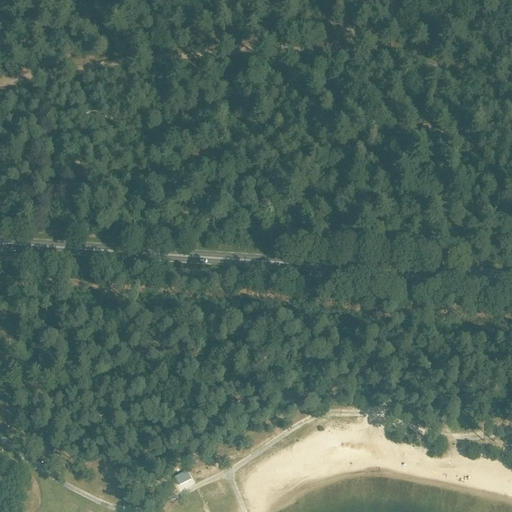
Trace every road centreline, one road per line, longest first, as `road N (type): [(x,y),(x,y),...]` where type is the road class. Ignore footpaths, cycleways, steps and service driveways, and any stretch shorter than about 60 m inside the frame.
road 1 (track): [(511,90),(365,38),(292,56),(86,58),(0,76)]
road 2 (primary): [(511,281),(0,248)]
